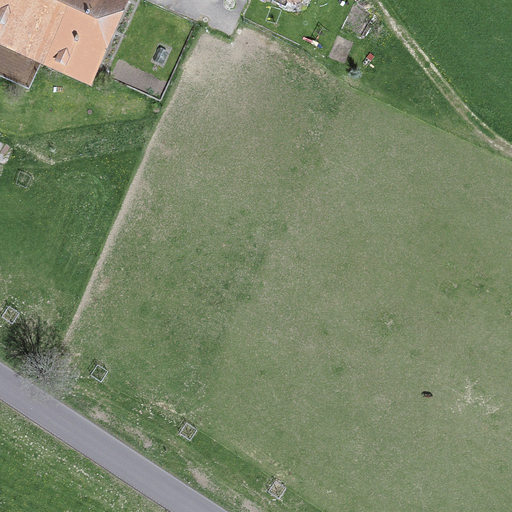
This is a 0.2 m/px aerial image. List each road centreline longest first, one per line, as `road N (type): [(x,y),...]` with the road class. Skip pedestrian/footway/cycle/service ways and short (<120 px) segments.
road 1 (secondary): [(0,382),(197,511)]
road 2 (track): [(511,151),(483,132),(371,0)]
